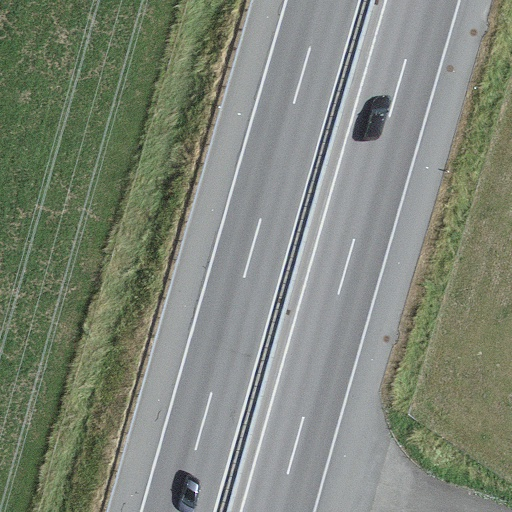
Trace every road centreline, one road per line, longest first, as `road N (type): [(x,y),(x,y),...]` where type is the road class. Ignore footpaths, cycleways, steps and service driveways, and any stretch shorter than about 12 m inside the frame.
road 1 (motorway): [(322,0),(177,511)]
road 2 (motorway): [(276,511),(420,0)]
